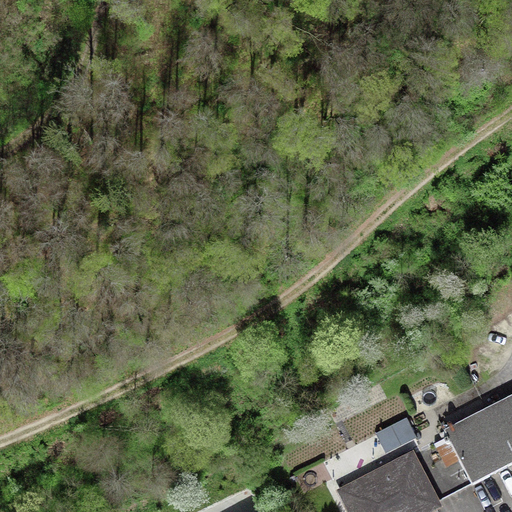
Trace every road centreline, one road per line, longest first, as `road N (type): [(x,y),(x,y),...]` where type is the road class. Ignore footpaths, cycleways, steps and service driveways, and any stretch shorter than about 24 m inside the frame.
road 1 (track): [(511,113),(254,323),(0,447)]
road 2 (track): [(0,150),(56,105),(76,76),(103,0)]
